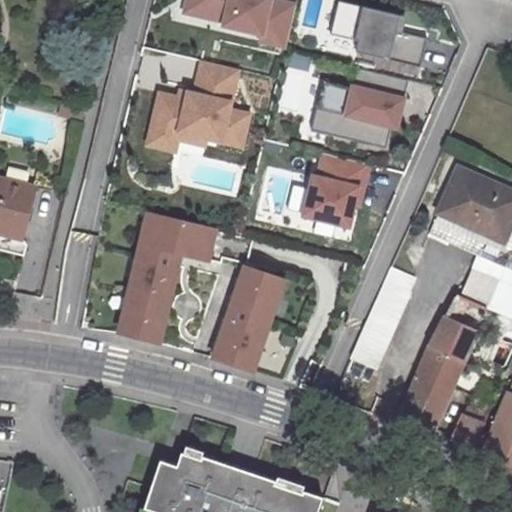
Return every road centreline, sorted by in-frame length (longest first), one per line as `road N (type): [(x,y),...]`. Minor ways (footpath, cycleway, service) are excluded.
road 1 (residential): [(470,0),(495,5),(305,423)]
road 2 (residential): [(61,357),(70,268),(137,0)]
road 3 (tertiary): [(305,423),(61,357)]
road 4 (tertiary): [(511,503),(305,423)]
road 5 (residential): [(84,511),(38,427),(42,355)]
